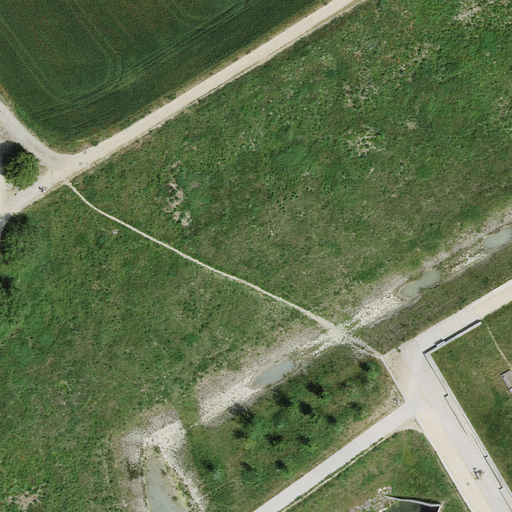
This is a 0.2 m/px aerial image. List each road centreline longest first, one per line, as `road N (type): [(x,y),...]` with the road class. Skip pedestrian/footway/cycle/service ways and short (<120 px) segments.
road 1 (track): [(0,112),(71,166),(346,0)]
road 2 (track): [(434,393),(267,511)]
road 3 (track): [(511,290),(410,350),(434,393)]
road 4 (track): [(434,393),(503,511)]
